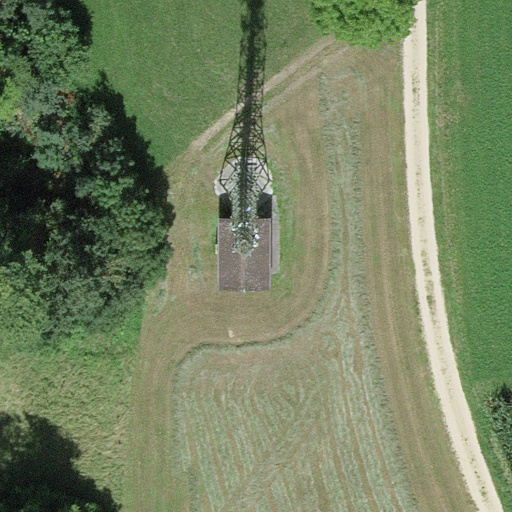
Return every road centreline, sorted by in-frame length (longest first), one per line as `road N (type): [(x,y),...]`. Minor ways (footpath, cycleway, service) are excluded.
road 1 (track): [(410,0),(414,228),(433,347),(484,511)]
road 2 (track): [(189,221),(213,135),(403,0)]
